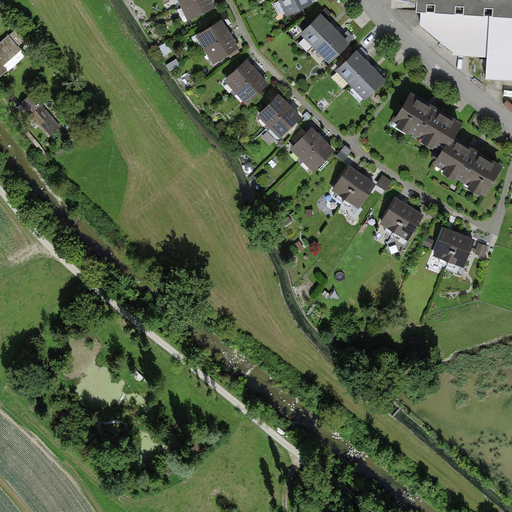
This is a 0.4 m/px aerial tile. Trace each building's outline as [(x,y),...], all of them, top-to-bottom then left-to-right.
[(216,8),(212,0),(193,0),(181,6),(188,21),(216,8)] [(312,5),(309,0),(277,0),(287,18),(312,5)] [(511,0),(407,0),(407,9),(416,10),(484,14),(511,16),(511,0)] [(484,14),(416,10),(416,25),(452,56),(482,58),(484,14)] [(511,16),(484,14),(482,58),(480,77),(511,79),(511,16)] [(335,29),(321,15),(301,35),(314,49),(335,29)] [(230,36),(221,22),(197,37),(206,51),(230,36)] [(349,44),(335,29),(314,49),(328,64),(349,44)] [(7,30),(0,35),(0,77),(28,55),(7,30)] [(239,50),(230,36),(206,51),(214,65),(239,50)] [(372,66),(357,51),(336,72),(351,87),(372,66)] [(258,73),(247,61),(224,82),(235,94),(258,73)] [(387,81),(372,66),(351,87),(366,102),(387,81)] [(269,85),(258,73),(235,94),(247,106),(269,85)] [(36,90),(16,109),(47,140),(66,122),(36,90)] [(291,105),(279,94),(258,115),(269,127),(291,105)] [(461,125),(410,95),(395,120),(446,150),(452,139),(461,125)] [(303,117),(291,105),(269,127),(281,139),(303,117)] [(323,139),(311,128),(290,150),(302,161),(323,139)] [(335,150),(323,139),(302,161),(314,172),(335,150)] [(452,139),(446,150),(437,165),(485,194),(500,168),(452,139)] [(359,176),(345,167),(329,191),(343,200),(359,176)] [(373,185),(359,176),(343,200),(357,210),(373,185)] [(406,208),(392,200),(377,226),(391,234),(406,208)] [(420,216),(406,208),(391,234),(405,242),(420,216)] [(456,235),(441,229),(430,256),(446,262),(456,235)] [(472,242),(456,235),(446,262),(461,268),(472,242)]
